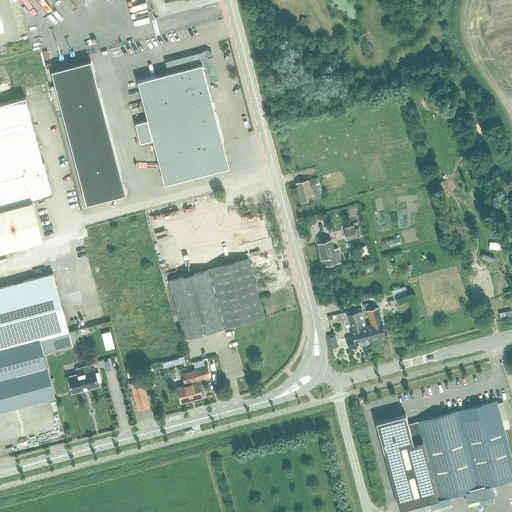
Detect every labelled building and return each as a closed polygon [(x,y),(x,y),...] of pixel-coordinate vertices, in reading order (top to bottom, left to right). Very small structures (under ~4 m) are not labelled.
[(195,0),(183,0),(172,4),(174,10),(197,3),(195,0)] [(168,72),(137,80),(165,183),(229,166),(207,82),(218,79),(212,56),(208,57),(205,55),(204,51),(165,61),(168,72)] [(91,60),(51,71),(87,204),(126,193),(91,60)] [(0,103),(0,207),(32,199),(53,193),(44,160),(43,161),(26,96),(0,103)] [(300,202),(323,196),(318,177),(296,182),(300,202)] [(0,249),(43,238),(32,199),(0,207),(0,249)] [(353,224),(344,227),(345,231),(347,239),(357,236),(360,235),(358,227),(355,228),(353,224)] [(335,254),(331,239),(317,242),(321,258),(324,257),(326,264),(341,261),(340,253),(335,254)] [(249,259),(169,280),(185,338),(264,317),(249,259)] [(350,269),(343,271),(346,280),(352,279),(350,269)] [(53,273),(0,286),(0,411),(55,397),(44,353),(72,345),(68,329),(67,324),(53,273)] [(71,325),(112,315),(108,300),(68,311),(71,325)] [(366,325),(370,341),(386,336),(377,306),(367,309),(370,324),(366,325)] [(353,336),(346,338),(349,349),(357,347),(356,344),(370,341),(366,325),(362,311),(347,315),(353,336)] [(176,358),(178,364),(185,362),(183,356),(176,358)] [(68,376),(73,392),(99,385),(98,381),(101,381),(98,372),(96,373),(93,364),(76,368),(78,373),(68,376)] [(203,396),(198,379),(210,376),(207,364),(195,367),(195,369),(182,373),(184,381),(182,382),(183,384),(177,386),(181,402),(203,396)] [(130,382),(137,409),(149,406),(142,379),(130,382)] [(406,413),(376,421),(399,509),(439,498),(464,491),(466,501),(493,494),(491,484),(511,478),(511,458),(496,400),(419,420),(419,422),(409,425),(406,413)] [(12,432),(36,426),(35,421),(11,427),(12,432)]
